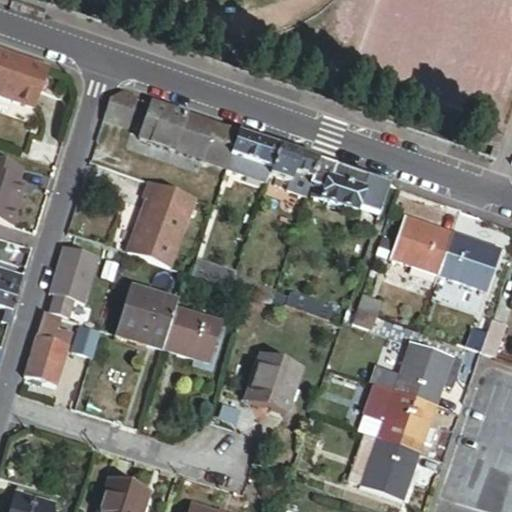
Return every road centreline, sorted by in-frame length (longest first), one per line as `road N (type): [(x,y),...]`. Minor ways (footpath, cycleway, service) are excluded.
road 1 (residential): [(102,62),(511,204)]
road 2 (residential): [(4,388),(102,62)]
road 3 (residential): [(217,470),(0,403)]
